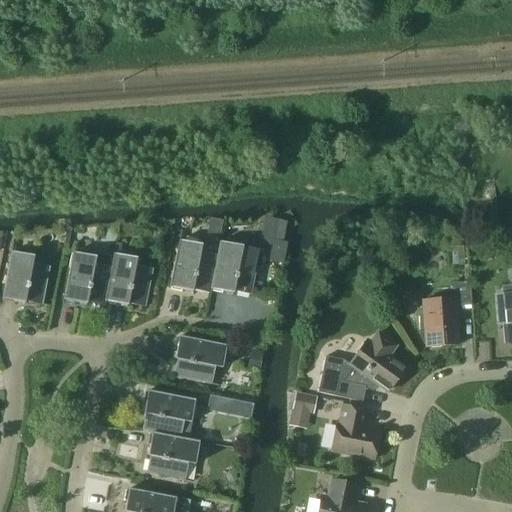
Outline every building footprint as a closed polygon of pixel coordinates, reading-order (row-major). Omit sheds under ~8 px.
[(265,246),(281,248),(285,224),(269,221),(265,246)] [(131,238),(133,230),(118,231),(116,239),(131,238)] [(217,257),(216,257),(199,254),(201,246),(178,242),(169,289),(192,293),(192,291),(210,294),(211,290),(210,290),(217,257)] [(219,243),(216,257),(217,257),(210,290),(211,290),(232,295),(233,292),(251,296),(258,259),(240,255),(242,248),(219,243)] [(42,305),(49,269),(31,265),(33,257),(10,253),(1,300),(24,304),(24,302),(42,305)] [(110,269),(113,257),(96,254),(95,258),(73,254),(63,301),(86,305),(86,303),(104,306),(105,302),(104,302),(111,269),(110,269)] [(113,255),(113,257),(110,269),(111,269),(104,302),(105,302),(127,307),(127,304),(145,308),(152,271),(134,268),(136,260),(113,255)] [(425,348),(458,346),(455,308),(471,306),(469,282),(453,284),(454,299),(422,302),(423,317),(418,317),(419,331),(424,331),(425,348)] [(511,286),(502,287),(503,297),(506,342),(511,342),(511,345),(511,344),(511,286)] [(395,347),(377,334),(369,344),(366,342),(349,365),(343,361),(325,357),(317,393),(334,397),(362,403),(365,389),(372,390),(375,384),(386,393),(403,369),(387,357),(395,347)] [(221,369),(226,347),(179,337),(174,360),(176,361),(173,378),(210,385),(213,368),(221,369)] [(250,353),(248,369),(260,371),(263,354),(250,353)] [(179,439),(182,422),(190,424),(194,401),(147,392),(143,415),(145,415),(142,433),(151,435),(151,434),(179,439)] [(295,394),(292,412),(313,416),(317,398),(295,394)] [(231,402),(210,398),(207,412),(228,416),(231,402)] [(373,461),(378,434),(363,431),(367,412),(341,407),(337,426),(335,425),(330,452),(373,461)] [(198,443),(179,439),(151,434),(151,435),(147,456),(149,457),(146,475),(183,482),(186,464),(194,466),(198,443)] [(234,439),(233,445),(244,447),(246,437),(239,436),(234,439)] [(362,511),(364,506),(353,504),(356,486),(330,481),(327,499),(320,497),(317,511),(362,511)] [(184,511),(187,501),(175,499),(128,490),(123,511),(184,511)]
